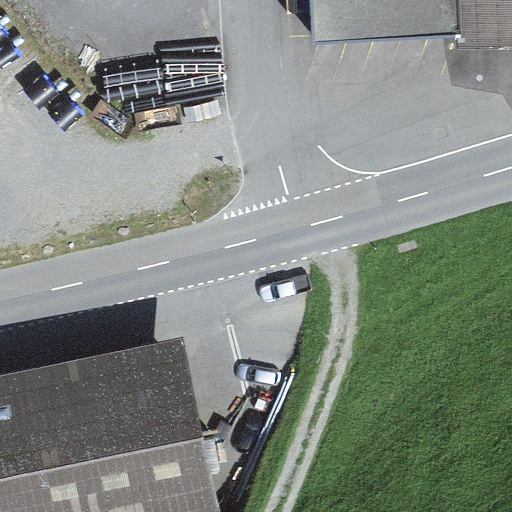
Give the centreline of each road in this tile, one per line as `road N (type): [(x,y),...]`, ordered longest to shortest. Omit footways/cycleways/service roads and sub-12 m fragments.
road 1 (tertiary): [(0,301),(511,167)]
road 2 (track): [(327,220),(344,309),(273,511)]
